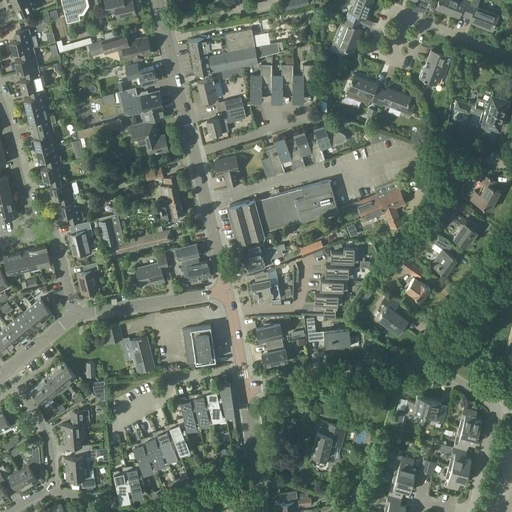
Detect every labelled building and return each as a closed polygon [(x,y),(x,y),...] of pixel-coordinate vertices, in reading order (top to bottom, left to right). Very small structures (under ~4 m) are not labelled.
[(35,8),(31,0),(26,0),(14,5),(19,16),(35,8)] [(61,0),(67,21),(80,18),(79,13),(83,12),(88,4),(86,0),(61,0)] [(115,18),(134,14),(130,0),(125,0),(118,2),(117,0),(102,0),(105,12),(113,10),(115,18)] [(284,9),(285,9),(309,4),(308,0),(286,0),(283,1),(284,9)] [(349,11),(346,17),(361,23),(363,17),(366,18),(373,0),(350,0),(351,0),(350,2),(350,3),(352,4),(354,5),(351,12),(349,11)] [(460,14),(466,16),(472,0),(464,0),(464,2),(460,0),(439,0),(436,8),(459,17),(460,14)] [(472,0),(466,16),(471,18),(470,21),(493,30),(498,15),(476,6),(478,0),(472,0)] [(56,9),(50,11),(52,20),(59,18),(56,9)] [(48,10),(42,12),(44,22),(51,20),(48,10)] [(359,28),(361,23),(346,17),(344,23),(346,24),(338,46),(353,52),(362,29),(359,28)] [(21,51),(34,48),(29,28),(16,31),(18,39),(10,41),(13,53),(21,51)] [(189,39),(196,74),(258,62),(257,55),(284,49),(282,41),(271,43),(269,32),(253,35),(252,28),(206,37),(206,36),(189,39)] [(102,40),(89,44),(92,55),(105,51),(106,53),(123,48),(125,59),(134,57),(135,59),(143,57),(143,55),(151,53),(147,36),(141,38),(141,37),(132,39),(132,40),(129,41),(126,33),(102,40)] [(39,66),(34,48),(21,51),(22,58),(15,60),(18,72),(25,70),(39,66)] [(447,55),(431,49),(420,77),(436,83),(439,75),(444,77),(449,64),(444,62),(447,55)] [(334,64),(327,53),(319,58),(326,70),(334,64)] [(137,63),(125,66),(128,79),(140,76),(142,83),(156,79),(153,65),(139,69),(137,63)] [(272,74),(273,74),(273,64),(261,63),(261,74),(251,74),(251,98),(262,98),(262,91),(272,91),(272,74)] [(293,74),(294,74),(294,64),(286,64),(282,64),(282,74),(273,74),(272,74),(272,91),(272,98),(283,98),(283,91),(293,91),(293,74)] [(303,75),(294,74),(293,74),(293,91),(293,98),(304,98),(304,92),(314,92),(315,64),(303,64),(303,75)] [(22,91),(30,89),(43,86),(39,66),(25,70),(27,77),(19,78),(22,91)] [(242,74),(241,67),(222,70),(224,78),(242,74)] [(348,89),(346,95),(369,103),(370,100),(376,102),(381,88),(376,86),(377,83),(370,80),(368,80),(354,74),(348,89)] [(218,96),(215,82),(220,81),(219,76),(198,80),(203,100),(218,96)] [(119,90),(126,88),(124,79),(117,81),(119,90)] [(30,89),(32,96),(24,98),(27,110),(46,106),(43,95),(45,94),(43,86),(30,89)] [(126,88),(123,89),(124,96),(137,93),(135,86),(126,88)] [(381,88),(376,102),(382,105),(383,102),(404,110),(403,114),(410,116),(415,104),(409,102),(411,96),(388,87),(387,90),(381,88)] [(164,116),(164,114),(165,114),(163,108),(162,108),(162,106),(163,106),(159,91),(148,93),(147,89),(142,90),(137,95),(121,99),(120,101),(121,107),(123,109),(124,113),(127,114),(129,114),(141,111),(143,121),(146,120),(155,118),(164,116)] [(478,98),(476,105),(503,114),(504,111),(507,112),(511,101),(508,100),(509,100),(492,94),(490,102),(478,98)] [(244,106),(242,96),(225,100),(227,109),(244,106)] [(490,132),(491,126),(499,128),(503,114),(476,105),(456,99),(453,109),(469,113),(470,112),(481,115),(477,128),(490,132)] [(30,123),(35,121),(38,123),(40,128),(53,124),(52,122),(56,121),(55,115),(47,111),(46,106),(27,110),(30,123)] [(229,130),(227,122),(246,117),(244,106),(227,109),(229,117),(219,119),(218,118),(207,120),(211,135),(229,130)] [(116,128),(123,127),(122,121),(121,118),(83,127),(77,129),(79,138),(80,138),(92,135),(116,128)] [(158,135),(155,118),(146,120),(143,121),(130,124),(130,125),(123,127),(116,128),(117,135),(132,131),(135,143),(146,140),(148,150),(155,149),(157,149),(158,153),(169,151),(164,133),(158,135)] [(344,133),(343,133),(329,125),(330,127),(326,128),(325,123),(314,126),(316,133),(307,136),(306,136),(312,152),(311,152),(314,162),(325,159),(322,149),(342,142),(343,142),(344,141),(345,141),(345,140),(346,139),(346,138),(346,137),(346,136),(346,135),(345,134),(344,133)] [(55,132),(53,124),(40,128),(41,134),(33,136),(36,149),(55,144),(52,133),(55,132)] [(306,136),(307,136),(305,129),(294,133),(296,139),(287,142),(286,142),(291,158),(294,169),(305,165),(302,155),(311,152),(312,152),(306,136)] [(393,137),(393,136),(374,130),(375,142),(375,143),(393,137)] [(94,142),(92,135),(80,138),(82,145),(83,146),(90,144),(90,143),(94,142)] [(286,142),(287,142),(285,136),(274,139),(276,146),(266,149),(274,175),(285,172),(282,161),(291,158),(286,142)] [(80,139),(72,141),(74,147),(81,145),(80,139)] [(60,163),(60,164),(62,163),(60,155),(58,156),(55,144),(36,149),(39,161),(47,159),(49,166),(60,163)] [(236,171),(239,170),(236,155),(215,160),(218,175),(226,173),(227,176),(225,176),(227,184),(239,181),(236,171)] [(49,166),(41,168),(44,180),(52,178),(54,185),(67,182),(65,174),(63,175),(60,164),(60,163),(49,166)] [(161,165),(145,169),(147,179),(163,175),(161,165)] [(274,174),(272,168),(265,170),(267,176),(274,174)] [(0,170),(0,188),(10,187),(7,174),(2,176),(0,170)] [(495,179),(481,172),(478,179),(484,182),(478,192),(475,190),(470,199),(490,209),(500,189),(491,185),(495,179)] [(165,184),(160,185),(163,194),(168,193),(169,200),(180,197),(174,175),(166,177),(163,178),(165,184)] [(355,203),(360,214),(363,221),(384,213),(391,229),(402,224),(396,208),(405,204),(398,188),(404,185),(401,178),(375,189),(377,194),(355,203)] [(338,210),(337,207),(330,179),(310,184),(255,199),(254,198),(229,205),(239,242),(264,235),(262,229),(300,218),(301,220),(338,210)] [(53,198),(60,196),(62,203),(62,204),(76,200),(71,181),(67,182),(54,185),(50,186),(53,198)] [(116,190),(114,182),(105,185),(107,192),(116,190)] [(0,201),(13,198),(10,187),(0,188),(0,201)] [(471,210),(452,196),(445,205),(454,211),(455,209),(458,211),(459,209),(467,215),(471,210)] [(169,200),(160,202),(164,217),(172,215),(173,220),(181,218),(180,213),(183,212),(180,197),(169,200)] [(15,208),(13,198),(0,201),(0,219),(19,215),(17,207),(15,208)] [(62,204),(62,203),(58,204),(61,216),(69,215),(71,222),(84,219),(82,211),(80,211),(77,200),(76,200),(62,204)] [(355,217),(360,214),(355,203),(355,202),(349,204),(355,217)] [(122,212),(121,211),(120,211),(113,213),(97,217),(97,218),(98,218),(99,221),(104,245),(112,243),(112,244),(111,244),(114,253),(172,239),(170,229),(124,240),(124,239),(118,213),(122,212)] [(469,221),(456,212),(451,219),(461,227),(454,237),(465,246),(476,231),(476,230),(479,226),(472,221),(469,226),(467,224),(469,221)] [(78,258),(86,257),(85,252),(92,250),(87,230),(92,229),(90,220),(69,225),(71,232),(69,233),(71,242),(70,243),(73,253),(76,252),(78,258)] [(445,274),(457,258),(447,251),(451,246),(439,237),(435,243),(443,248),(431,264),(445,274)] [(300,248),(303,256),(324,248),(321,241),(300,248)] [(267,253),(271,252),(282,249),(284,248),(282,244),(270,247),(270,246),(265,247),(264,242),(259,243),(259,244),(252,246),(253,247),(249,248),(249,247),(243,248),(244,253),(243,253),(245,260),(247,259),(266,254),(267,253)] [(179,259),(199,254),(197,243),(177,248),(179,259)] [(36,247),(39,264),(40,265),(53,262),(51,255),(49,256),(46,245),(36,247)] [(331,250),(331,260),(335,260),(335,265),(353,266),(353,261),(358,261),(359,247),(343,246),(343,251),(331,250)] [(40,265),(39,264),(36,247),(25,250),(28,264),(29,268),(40,265)] [(424,271),(415,264),(390,248),(385,255),(415,275),(405,289),(421,300),(430,287),(418,279),(424,271)] [(29,268),(28,264),(25,250),(14,252),(18,270),(29,268)] [(159,263),(151,264),(136,268),(140,284),(142,283),(143,284),(149,283),(149,281),(154,280),(155,283),(164,281),(161,268),(168,266),(164,251),(156,253),(159,263)] [(8,273),(18,270),(14,252),(0,255),(0,261),(0,263),(5,261),(8,273)] [(247,259),(245,260),(246,266),(247,265),(248,270),(255,268),(254,267),(258,265),(259,267),(270,264),(267,253),(266,254),(247,259)] [(208,260),(199,262),(198,257),(186,259),(186,260),(181,261),(185,280),(211,275),(208,260)] [(299,269),(295,260),(288,263),(290,270),(294,268),(295,268),(299,269)] [(83,293),(97,289),(93,270),(98,268),(97,261),(83,265),(84,271),(78,273),(81,286),(80,287),(81,291),(82,292),(83,293)] [(326,265),(325,274),(330,274),(330,279),(348,280),(348,275),(353,275),(353,266),(335,265),(326,265)] [(0,268),(0,288),(9,284),(0,268)] [(269,278),(268,270),(254,273),(255,281),(251,281),(253,290),(254,290),(255,294),(256,294),(258,301),(274,297),(280,295),(277,283),(271,284),(269,278)] [(375,286),(380,279),(373,274),(369,281),(375,286)] [(320,279),(320,288),(325,288),(325,293),(342,294),(342,289),(347,289),(348,280),(330,279),(320,279)] [(360,294),(365,297),(369,291),(367,290),(365,288),(360,294)] [(315,293),(315,302),(319,303),(319,309),(323,309),(323,314),(323,315),(323,316),(335,316),(336,309),(337,309),(337,303),(342,304),(342,294),(325,293),(315,293)] [(379,318),(384,322),(399,332),(408,320),(394,310),(399,302),(387,293),(382,300),(385,302),(381,307),(385,310),(379,318)] [(41,298),(32,305),(44,319),(52,312),(41,298)] [(35,326),(44,319),(32,305),(24,312),(35,326)] [(27,333),(35,326),(24,312),(15,319),(27,333)] [(314,316),(306,317),(309,340),(324,338),(325,348),(350,345),(348,327),(315,330),(314,316)] [(18,340),(27,333),(15,319),(7,325),(18,340)] [(108,342),(122,338),(118,322),(104,326),(108,342)] [(265,339),(266,344),(282,341),(281,334),(282,334),(279,322),(271,324),(271,322),(263,322),(264,326),(256,327),(259,340),(265,339)] [(191,327),(183,328),(188,363),(189,363),(190,369),(195,368),(194,362),(216,359),(211,324),(191,327)] [(7,325),(0,330),(0,334),(10,346),(18,340),(7,325)] [(0,352),(1,354),(10,346),(0,334),(0,352)] [(155,366),(147,335),(130,339),(138,371),(155,366)] [(282,341),(266,344),(267,350),(261,352),(264,364),(271,362),(271,364),(278,364),(278,361),(287,359),(285,347),(284,347),(282,341)] [(305,359),(297,359),(298,368),(306,367),(305,359)] [(76,375),(65,361),(56,368),(67,383),(68,382),(76,375)] [(67,383),(56,368),(47,375),(59,389),(62,392),(70,385),(68,382),(67,383)] [(39,382),(51,396),(59,389),(47,375),(39,382)] [(94,392),(95,392),(104,390),(104,380),(92,382),(94,392)] [(39,382),(34,386),(31,381),(27,385),(42,403),(51,396),(39,382)] [(230,383),(219,384),(221,393),(225,409),(225,411),(234,410),(230,383)] [(221,393),(219,384),(215,385),(217,391),(213,391),(212,388),(206,389),(211,411),(212,416),(222,415),(221,410),(225,409),(221,393)] [(199,393),(193,394),(198,419),(199,421),(209,420),(207,412),(211,411),(206,389),(202,390),(203,396),(200,396),(199,393)] [(91,391),(86,395),(89,399),(95,395),(91,391)] [(198,419),(193,394),(189,394),(190,400),(187,401),(186,397),(180,398),(184,416),(186,427),(187,429),(196,425),(195,420),(198,419)] [(414,414),(424,417),(429,397),(417,394),(415,401),(407,399),(405,408),(404,409),(397,407),(392,423),(401,425),(405,412),(414,414)] [(441,400),(429,397),(424,417),(433,419),(444,422),(445,419),(444,418),(447,409),(439,407),(441,400)] [(0,408),(0,428),(1,430),(17,420),(9,406),(2,410),(1,408),(0,408)] [(464,406),(459,426),(478,431),(481,419),(475,418),(477,410),(476,410),(471,409),(467,408),(467,407),(464,406)] [(62,423),(63,435),(81,433),(86,433),(85,422),(90,421),(89,409),(76,410),(77,422),(62,423)] [(174,422),(169,424),(177,445),(179,450),(188,447),(186,440),(189,439),(185,427),(186,427),(184,416),(177,418),(179,424),(176,425),(174,422)] [(331,439),(342,441),(346,426),(326,421),(323,433),(317,431),(311,454),(326,458),(331,439)] [(157,430),(167,457),(176,454),(173,447),(177,445),(169,424),(165,425),(167,431),(164,432),(162,429),(157,430)] [(456,436),(453,446),(466,449),(468,442),(475,444),(478,431),(459,426),(456,436)] [(150,435),(145,437),(155,463),(164,460),(163,458),(167,457),(157,430),(153,432),(155,437),(152,438),(150,435)] [(82,444),(81,433),(63,435),(64,446),(79,445),(79,450),(92,449),(92,443),(82,444)] [(7,441),(11,447),(21,441),(17,435),(7,441)] [(139,461),(141,470),(152,467),(151,464),(155,463),(145,437),(140,438),(142,444),(139,445),(138,442),(132,444),(139,461)] [(28,464),(19,469),(28,485),(38,479),(35,475),(41,472),(39,445),(32,449),(32,455),(26,459),(29,463),(28,464)] [(451,455),(449,465),(468,470),(471,458),(464,457),(466,449),(453,446),(451,455)] [(64,456),(65,468),(84,466),(90,466),(89,461),(87,460),(83,460),(83,456),(97,455),(97,449),(92,449),(79,450),(80,455),(64,456)] [(394,474),(396,475),(413,479),(416,467),(412,466),(414,459),(395,454),(393,464),(396,464),(394,474)] [(420,470),(426,472),(429,460),(423,458),(420,470)] [(435,462),(429,460),(426,472),(432,473),(435,462)] [(132,465),(126,466),(133,493),(142,492),(141,489),(145,488),(141,470),(139,461),(135,462),(137,468),(133,468),(132,465)] [(0,466),(0,470),(6,480),(10,478),(18,491),(28,485),(19,469),(9,475),(3,465),(0,466)] [(465,482),(468,470),(449,465),(447,473),(449,474),(446,486),(457,488),(459,481),(465,482)] [(90,466),(84,466),(65,468),(66,479),(82,478),(82,487),(86,487),(93,486),(95,486),(95,477),(91,477),(90,466)] [(130,500),(128,494),(133,493),(126,466),(122,466),(124,472),(120,473),(119,470),(113,471),(120,502),(130,500)] [(0,501),(9,496),(1,483),(6,480),(0,470),(0,501)] [(187,474),(179,479),(182,485),(190,480),(187,474)] [(394,474),(388,494),(401,497),(403,490),(410,491),(413,479),(396,475),(394,474)] [(175,479),(169,483),(174,491),(179,488),(179,487),(178,486),(175,479)] [(168,485),(163,488),(166,495),(171,492),(168,485)] [(359,501),(361,498),(363,490),(354,487),(350,498),(355,500),(359,501)] [(163,488),(157,492),(160,498),(166,495),(163,488)] [(343,489),(341,496),(347,498),(349,491),(343,489)] [(277,503),(277,511),(288,511),(295,511),(294,506),(300,506),(300,505),(312,504),(311,497),(308,497),(307,493),(298,494),(298,498),(293,499),(293,501),(290,501),(290,498),(297,497),(296,490),(281,492),(282,499),(284,498),(285,502),(277,503)] [(100,492),(91,492),(96,500),(98,499),(100,503),(105,500),(100,492)] [(399,504),(401,497),(388,494),(383,511),(404,511),(406,506),(399,504)] [(61,503),(50,509),(51,511),(74,511),(71,507),(65,511),(61,503)]
